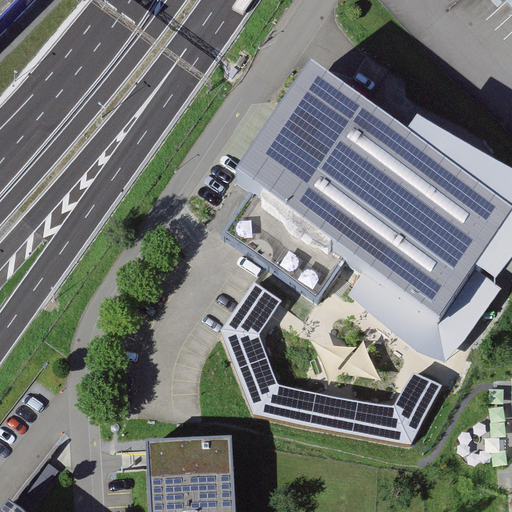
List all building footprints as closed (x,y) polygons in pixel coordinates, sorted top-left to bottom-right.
[(0,0),(0,35),(35,0),(0,0)] [(243,192),(251,197),(256,188),(326,85),(319,80),(311,74),(282,117),(235,186),(243,192)] [(352,102),(326,85),(256,188),(251,197),(245,206),(221,241),(266,271),(317,305),(345,264),(354,270),(364,276),(441,329),(478,274),(511,224),(511,209),(409,140),(398,133),(369,114),(361,108),(352,102)] [(511,209),(511,224),(478,274),(495,285),(511,264),(511,178),(418,127),(409,140),(511,209)] [(495,285),(478,274),(441,329),(364,276),(349,298),(418,354),(445,365),(464,344),(501,289),(495,285)] [(281,306),(254,287),(221,335),(254,419),(412,448),(442,389),(414,373),(395,409),(278,386),(259,339),(281,306)] [(233,511),(231,448),(145,451),(146,463),(148,511),(233,511)]
